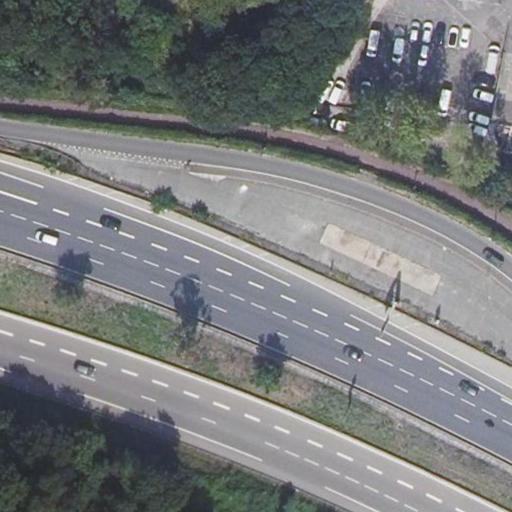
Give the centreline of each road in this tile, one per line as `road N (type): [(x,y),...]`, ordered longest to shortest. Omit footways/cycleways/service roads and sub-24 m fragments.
road 1 (primary): [(511,265),(386,199),(271,164),(0,128)]
road 2 (trunk): [(511,433),(252,302),(37,223)]
road 3 (trunk): [(0,341),(252,428),(441,511)]
road 4 (unknown): [(387,17),(476,36),(511,29)]
